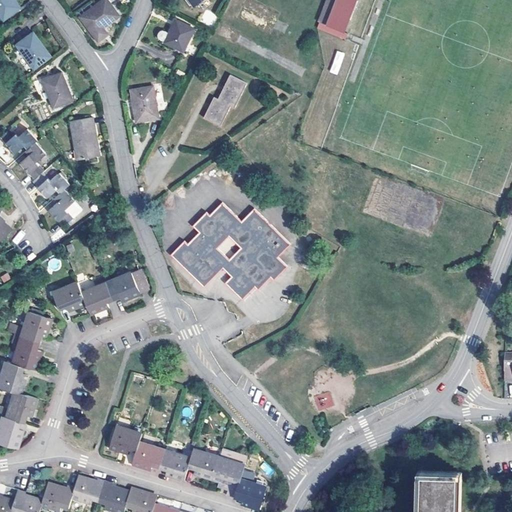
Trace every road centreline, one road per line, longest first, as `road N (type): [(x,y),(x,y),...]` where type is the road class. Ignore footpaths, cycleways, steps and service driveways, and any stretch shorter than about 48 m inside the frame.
road 1 (residential): [(172,303),(128,191),(105,77)]
road 2 (residential): [(172,303),(84,345),(46,446),(32,460)]
road 3 (residential): [(32,460),(68,456),(233,511)]
road 4 (unclassified): [(511,232),(455,374)]
road 5 (unclassified): [(428,406),(342,453),(312,480)]
road 6 (residential): [(312,480),(227,391)]
